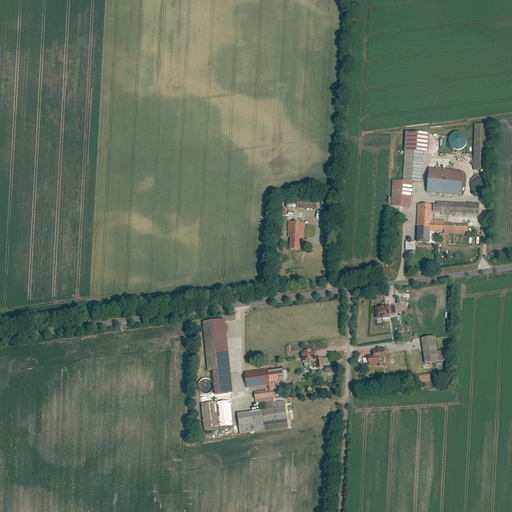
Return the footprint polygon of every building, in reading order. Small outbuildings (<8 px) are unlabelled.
[(488,125),(473,125),(473,171),(488,171),(488,125)] [(468,146),(462,130),(447,135),(452,151),(468,146)] [(405,153),(403,181),(413,182),(412,183),(422,183),(424,154),(427,155),(429,135),(405,133),(403,153),(405,153)] [(463,172),(428,169),(426,194),(461,197),(463,172)] [(476,185),(477,190),(483,189),(482,183),(477,184),(477,180),(480,180),(480,177),(474,177),(475,182),(476,181),(477,185),(476,185)] [(392,181),(391,207),(411,207),(412,183),(413,182),(403,181),(392,181)] [(317,199),(286,197),(285,208),(317,209),(317,199)] [(417,205),(416,229),(431,229),(430,234),(468,235),(469,225),(447,224),(447,221),(433,221),(433,215),(479,217),(479,204),(436,203),(436,205),(417,205)] [(305,224),(288,223),(287,238),(289,238),(289,251),(300,252),(301,239),(304,239),(305,224)] [(416,229),(416,243),(430,243),(430,234),(431,229),(416,229)] [(415,250),(415,241),(405,241),(405,250),(415,250)] [(388,308),(375,310),(376,323),(390,321),(390,315),(395,315),(394,306),(388,307),(388,308)] [(224,321),(201,323),(206,373),(212,372),(215,396),(231,395),(224,321)] [(435,337),(421,339),(424,366),(446,363),(444,352),(437,352),(435,337)] [(384,351),(373,353),(374,358),(366,358),(367,367),(381,366),(380,362),(385,361),(384,351)] [(314,352),(302,353),(303,364),(315,363),(316,370),(324,369),(323,365),(330,364),(329,358),(315,360),(314,352)] [(267,370),(244,373),(246,388),(267,385),(268,391),(255,393),(257,405),(267,403),(267,410),(236,414),(239,436),(289,429),(285,401),(274,403),(271,384),(284,382),(283,374),(268,376),(267,370)] [(430,375),(410,377),(411,385),(431,383),(430,375)] [(213,390),(214,387),(213,385),(212,383),(210,381),(208,380),(205,379),(203,380),(201,381),(199,383),(198,385),(197,388),(198,391),(200,393),(202,395),(205,395),(207,395),(210,394),(212,392),(213,390)] [(230,402),(201,405),(204,432),(233,429),(230,402)]
